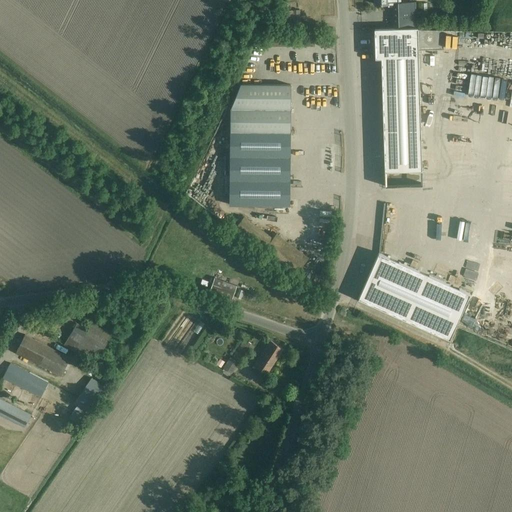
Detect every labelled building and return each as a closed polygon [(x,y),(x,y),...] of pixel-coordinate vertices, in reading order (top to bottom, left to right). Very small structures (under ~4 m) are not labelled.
[(374,0),(375,4),(389,4),(390,7),(393,7),(394,29),(416,28),(415,3),(395,4),(394,0),(374,0)] [(0,45),(1,46),(2,42),(12,24),(15,14),(8,13),(9,8),(3,4),(0,8),(0,45)] [(300,10),(285,11),(286,24),(300,23),(300,10)] [(417,29),(416,30),(416,28),(394,29),(374,29),(375,59),(381,58),(385,186),(422,185),(417,29)] [(28,42),(24,40),(26,34),(15,29),(5,55),(20,61),(28,42)] [(264,34),(264,46),(315,46),(315,35),(264,34)] [(39,52),(43,46),(36,42),(22,68),(37,76),(48,57),(39,52)] [(51,60),(40,80),(56,89),(67,68),(51,60)] [(466,90),(466,80),(455,79),(454,90),(466,90)] [(230,205),(290,205),(290,133),(291,86),(240,85),(231,106),(230,132),(230,205)] [(305,228),(294,226),(291,239),(303,241),(305,228)] [(370,252),(367,268),(371,269),(375,253),(370,252)] [(470,294),(379,253),(358,299),(450,339),(470,294)] [(233,299),(237,286),(215,279),(210,291),(233,299)] [(37,330),(51,338),(61,320),(47,312),(37,330)] [(95,364),(112,335),(92,323),(88,330),(77,324),(64,345),(95,364)] [(16,352),(61,376),(70,358),(25,335),(16,352)] [(244,340),(233,357),(240,361),(251,344),(244,340)] [(270,341),(254,366),(266,374),(283,349),(270,341)] [(224,368),(232,373),(238,363),(231,358),(224,368)] [(3,378),(32,392),(41,397),(48,383),(10,363),(3,378)] [(100,395),(106,387),(92,377),(86,385),(100,395)] [(0,398),(0,414),(25,427),(31,415),(0,398)] [(76,414),(69,423),(77,429),(83,419),(76,414)]
